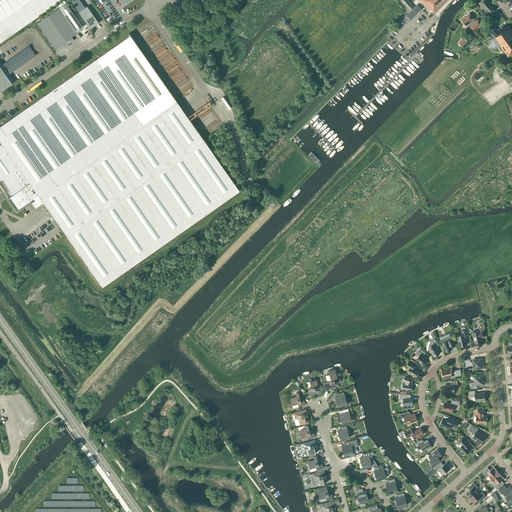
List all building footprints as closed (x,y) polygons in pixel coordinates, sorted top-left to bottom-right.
[(0,0),(0,42),(35,18),(60,0),(0,0)] [(400,0),(410,10),(414,7),(407,0),(400,0)] [(419,0),(430,11),(431,10),(434,14),(448,0),(419,0)] [(66,3),(37,23),(57,52),(74,40),(71,37),(77,33),(76,32),(83,27),(66,3)] [(410,20),(421,9),(417,4),(406,15),(410,20)] [(90,29),(99,23),(87,6),(78,12),(90,29)] [(490,14),(494,10),(490,6),(485,11),(484,11),(488,16),(490,14)] [(473,31),(482,23),(478,19),(476,21),(474,19),(474,18),(470,13),(462,20),(466,26),(468,24),(470,26),(469,27),(473,31)] [(494,27),(490,30),(495,37),(492,39),(498,47),(500,46),(508,57),(511,54),(511,34),(511,35),(511,34),(511,33),(509,30),(508,30),(504,25),(497,30),(494,27)] [(129,34),(130,35),(0,126),(0,140),(2,143),(0,144),(0,180),(8,191),(6,192),(8,191),(10,197),(8,198),(10,197),(18,209),(33,198),(38,205),(43,202),(102,286),(239,190),(129,34)] [(467,41),(464,38),(458,43),(461,47),(467,41)] [(0,91),(12,83),(0,65),(0,91)] [(479,331),(472,332),(475,343),(482,341),(481,338),(485,337),(484,330),(483,328),(484,328),(482,322),(478,323),(479,331)] [(457,336),(460,347),(467,345),(465,337),(468,336),(467,330),(461,331),(462,335),(457,336)] [(442,343),(446,352),(452,349),(450,346),(454,344),(451,336),(447,338),(448,341),(442,343)] [(438,345),(435,339),(430,342),(429,345),(428,351),(432,352),(432,353),(434,356),(440,352),(436,346),(438,345)] [(423,366),(428,360),(423,356),(425,353),(420,348),(416,353),(419,356),(416,359),(423,366)] [(482,368),(482,359),(473,360),(474,368),(470,368),(471,372),(477,371),(477,368),(482,368)] [(413,367),(415,364),(409,361),(406,366),(410,368),(407,372),(416,377),(419,371),(413,367)] [(455,372),(452,373),(451,366),(451,369),(441,371),(441,369),(440,369),(443,375),(444,379),(452,377),(451,374),(455,373),(456,376),(462,375),(460,369),(455,371),(455,372)] [(334,369),(328,370),(329,375),(325,376),(327,381),(323,382),(325,389),(335,386),(335,383),(341,382),(340,378),(337,379),(334,369)] [(477,388),(477,385),(484,384),(483,375),(474,376),(475,382),(469,383),(470,389),(477,388)] [(405,379),(403,384),(402,384),(402,385),(401,387),(402,387),(402,390),(412,391),(412,388),(412,387),(413,384),(409,383),(411,378),(405,376),(404,379),(405,379)] [(311,387),(307,388),(309,395),(316,393),(315,390),(321,388),(320,385),(317,386),(316,380),(309,381),(311,387)] [(444,386),(445,392),(454,392),(454,385),(457,385),(457,381),(451,381),(451,385),(444,386)] [(475,397),(476,401),(485,400),(485,393),(475,394),(475,391),(469,391),(469,397),(475,397)] [(337,394),(338,397),(335,398),(337,407),(347,405),(343,392),(337,394)] [(292,408),(305,405),(303,398),(300,399),(298,393),(295,394),(296,397),(290,398),(292,408)] [(409,398),(409,394),(400,394),(399,394),(400,399),(403,399),(404,409),(411,408),(410,405),(413,405),(412,398),(409,398)] [(452,400),(451,404),(444,402),(443,410),(452,412),(454,405),(459,406),(460,402),(452,400)] [(341,410),(342,413),(336,415),(338,421),(341,420),(342,424),(351,421),(348,409),(341,410)] [(306,423),(304,417),(307,416),(306,410),(294,413),(295,419),(294,419),(296,425),(306,423)] [(476,423),(486,423),(487,416),(484,416),(484,411),(477,410),(477,416),(476,416),(476,423)] [(407,425),(417,421),(415,413),(409,415),(408,412),(400,414),(402,418),(404,417),(407,425)] [(459,421),(448,417),(447,420),(443,419),(440,426),(450,429),(451,424),(457,426),(459,421)] [(302,441),(308,439),(314,437),(312,431),(309,431),(308,425),(304,426),(305,429),(299,431),(302,441)] [(339,427),(340,430),(337,431),(340,441),(349,438),(346,426),(339,427)] [(474,434),(472,438),(475,440),(476,439),(480,442),(484,437),(476,432),(478,428),(471,426),(469,430),(474,434)] [(420,428),(413,432),(411,429),(405,433),(407,438),(412,435),(415,439),(424,434),(420,428)] [(459,448),(465,455),(470,450),(467,447),(469,445),(463,438),(462,437),(458,441),(462,445),(459,448)] [(358,446),(356,439),(344,442),(345,445),(341,446),(344,456),(355,453),(354,447),(358,446)] [(427,439),(422,442),(421,440),(416,443),(417,446),(419,445),(423,451),(426,449),(427,450),(430,448),(429,447),(431,445),(427,439)] [(309,442),(300,444),(304,456),(309,455),(315,453),(314,447),(317,447),(315,440),(309,442)] [(434,467),(441,461),(438,458),(441,455),(437,450),(429,456),(432,460),(430,461),(434,467)] [(367,468),(371,467),(371,465),(369,456),(371,455),(370,452),(362,454),(363,457),(359,458),(362,468),(366,466),(367,468)] [(308,462),(310,472),(316,470),(321,468),(322,468),(321,461),(318,462),(316,456),(313,457),(313,460),(308,462)] [(440,463),(434,467),(437,471),(438,470),(442,475),(451,468),(447,462),(443,465),(440,463)] [(382,465),(373,468),(374,470),(374,471),(376,480),(386,478),(385,474),(389,473),(387,468),(383,469),(382,465)] [(488,475),(491,479),(499,473),(494,467),(490,470),(487,467),(482,472),(486,477),(488,475)] [(313,480),(314,486),(324,484),(323,478),(326,477),(324,471),(312,474),(314,480),(313,480)] [(501,480),(504,478),(499,473),(491,479),(494,482),(492,483),(497,489),(504,483),(501,480)] [(387,480),(388,483),(385,484),(388,494),(397,491),(394,479),(387,480)] [(466,493),(470,498),(478,491),(476,489),(478,487),(473,482),(468,487),(470,490),(466,493)] [(326,500),(332,498),(331,492),(328,492),(326,486),(318,488),(319,491),(318,492),(320,502),(326,500)] [(501,494),(503,498),(511,492),(511,488),(511,486),(505,489),(503,486),(498,489),(501,494)] [(365,505),(364,502),(368,501),(366,491),(363,492),(362,488),(355,490),(359,503),(360,506),(365,505)] [(482,492),(480,494),(478,491),(470,498),(474,503),(478,499),(480,502),(486,497),(482,492)] [(511,492),(503,498),(505,503),(507,503),(509,502),(509,503),(505,505),(507,508),(511,505),(511,502),(511,501),(511,492)] [(397,508),(407,505),(403,493),(397,494),(397,497),(395,498),(397,508)] [(323,511),(322,511),(332,511),(332,509),(335,508),(333,501),(321,505),(323,511)]
